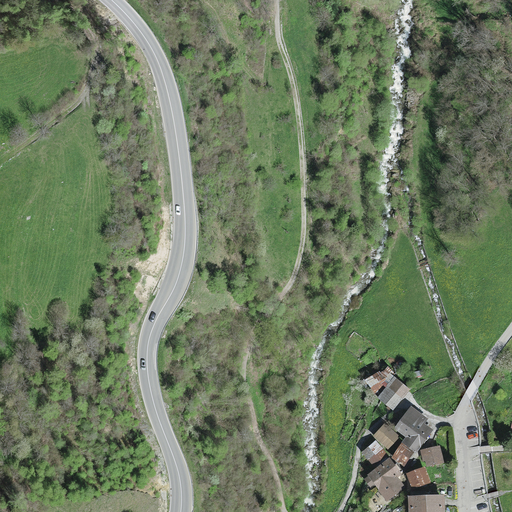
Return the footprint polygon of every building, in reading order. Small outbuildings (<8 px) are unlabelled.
[(407,392),(392,381),(377,401),(392,412),(407,392)] [(432,428),(405,410),(391,430),(404,439),(400,444),(414,454),(432,428)] [(397,438),(382,425),(372,437),(387,450),(397,438)] [(383,453),(372,443),(361,455),(372,466),(383,453)] [(438,448),(420,453),(423,468),(442,463),(438,448)] [(386,458),(366,476),(387,499),(402,485),(397,479),(401,475),(386,458)] [(422,468),(404,474),(409,489),(427,483),(422,468)] [(441,511),(441,494),(404,496),(404,511),(441,511)]
